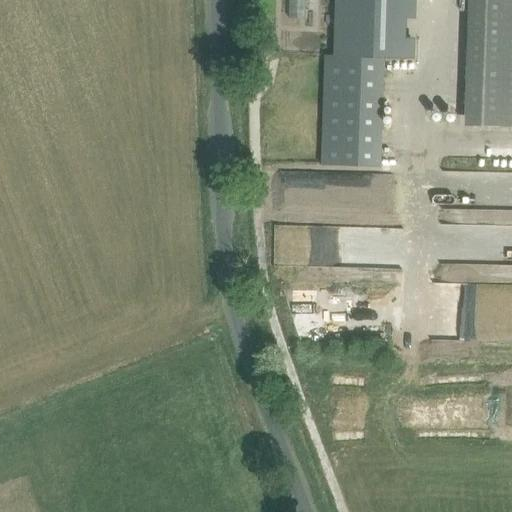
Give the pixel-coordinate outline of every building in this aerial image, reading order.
[(428,58),(429,0),(340,0),(339,55),(326,55),(322,165),(379,166),(383,57),(428,58)] [(511,0),(469,0),(465,124),(511,125),(511,0)] [(308,196),(308,179),(287,178),(287,195),(308,196)] [(349,202),(351,180),(332,179),(331,201),(349,202)] [(296,329),(314,324),(311,314),(293,319),(296,329)]
